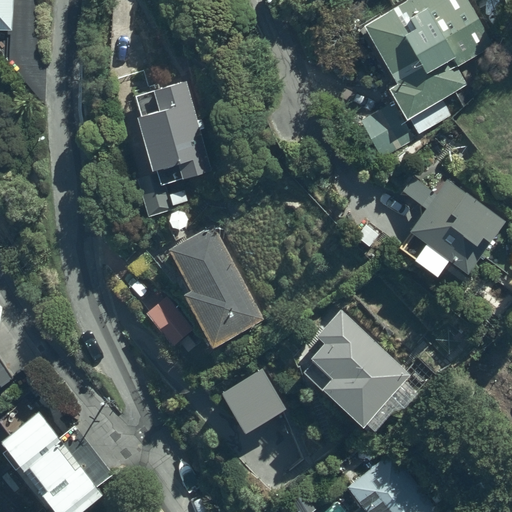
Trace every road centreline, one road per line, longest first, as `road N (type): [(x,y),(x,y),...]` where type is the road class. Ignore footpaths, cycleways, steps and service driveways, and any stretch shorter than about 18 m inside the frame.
road 1 (residential): [(123,431),(136,419),(134,389),(102,330),(71,202),(62,96),(67,0)]
road 2 (residential): [(0,274),(83,391),(123,431)]
road 3 (residential): [(261,0),(309,126)]
